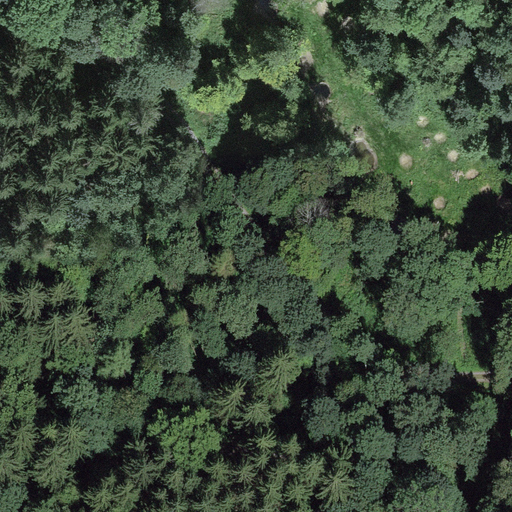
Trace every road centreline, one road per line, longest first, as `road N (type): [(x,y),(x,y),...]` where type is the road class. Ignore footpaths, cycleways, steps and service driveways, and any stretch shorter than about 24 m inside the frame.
road 1 (track): [(511,376),(439,379),(353,337),(290,276),(158,96),(71,27),(0,2)]
road 2 (track): [(511,504),(185,442),(124,459),(45,511)]
